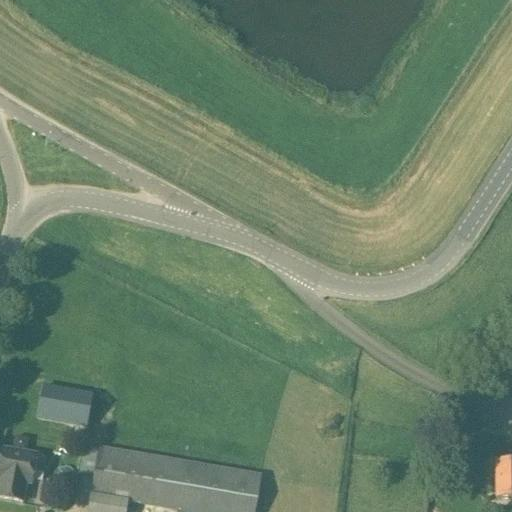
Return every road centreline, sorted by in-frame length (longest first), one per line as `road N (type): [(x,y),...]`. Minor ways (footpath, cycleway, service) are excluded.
road 1 (tertiary): [(285,261),(346,289),(406,285),(448,255),(511,159)]
road 2 (tertiary): [(238,237),(0,103)]
road 3 (tertiary): [(25,214),(45,202),(78,199),(238,237)]
road 4 (unclassified): [(285,261),(290,278),(332,319),(440,387)]
